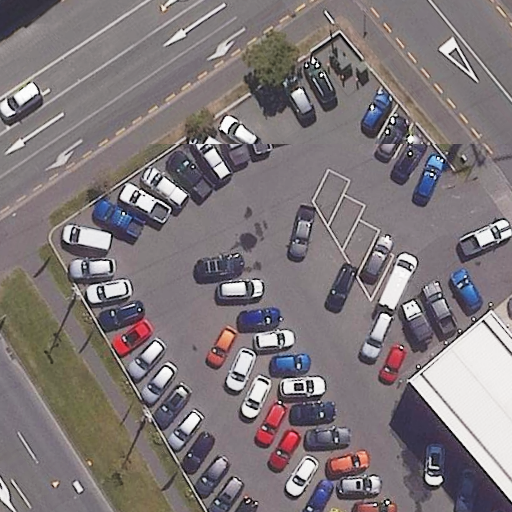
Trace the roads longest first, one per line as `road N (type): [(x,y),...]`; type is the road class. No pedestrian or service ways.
road 1 (tertiary): [(0,98),(146,0)]
road 2 (unclassified): [(430,0),(511,98)]
